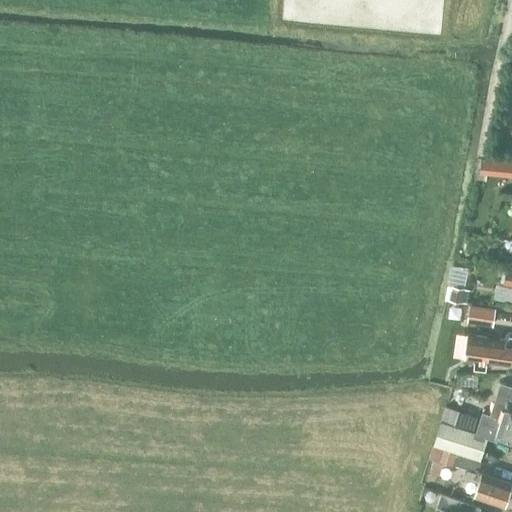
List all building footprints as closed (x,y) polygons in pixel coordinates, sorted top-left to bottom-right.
[(500,282),(511,284),(511,270),(503,269),(500,282)] [(495,322),(496,303),(470,301),(469,321),(495,322)] [(472,358),(511,363),(511,339),(476,335),(472,358)] [(483,411),(476,431),(488,435),(496,437),(497,435),(511,439),(511,384),(501,381),(490,413),(483,411)] [(477,415),(446,405),(441,419),(472,430),(477,415)] [(472,430),(441,419),(433,443),(480,458),(488,435),(476,431),(472,430)] [(462,475),(478,480),(473,494),(503,504),(511,481),(465,465),(462,475)] [(480,511),(483,506),(467,500),(442,491),(437,505),(456,511),(480,511)]
